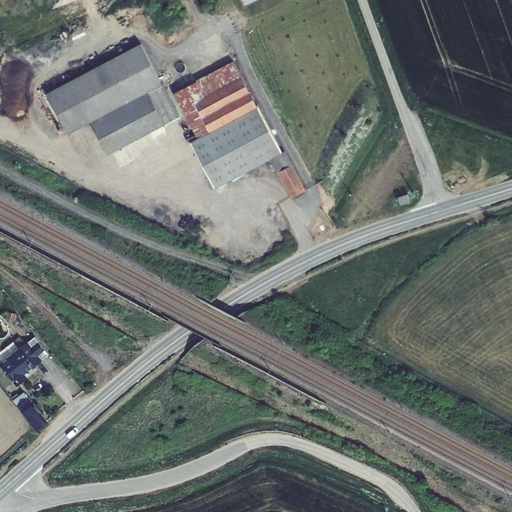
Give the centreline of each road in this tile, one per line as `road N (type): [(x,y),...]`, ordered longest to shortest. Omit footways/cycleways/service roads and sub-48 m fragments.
road 1 (secondary): [(7,485),(159,352),(240,296),(328,250),(443,209)]
road 2 (residential): [(7,485),(35,498),(124,487),(277,439),(363,470),(413,511)]
road 3 (unclassified): [(361,0),(443,209)]
